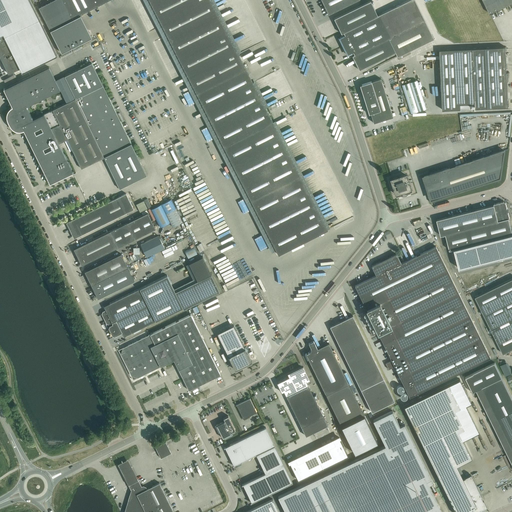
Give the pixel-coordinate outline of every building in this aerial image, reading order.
[(30,0),(0,0),(0,51),(2,52),(2,53),(1,54),(2,57),(3,56),(4,57),(1,58),(8,73),(20,68),(22,72),(57,55),(30,0)] [(92,38),(80,14),(108,0),(53,0),(39,7),(50,30),(62,53),(92,38)] [(149,0),(276,251),(278,255),(303,242),(327,230),(273,122),(246,68),(231,40),(211,0),(149,0)] [(321,0),(328,14),(357,0),(321,0)] [(334,18),(341,33),(344,32),(345,35),(339,38),(340,40),(343,45),(347,55),(353,52),(354,54),(352,55),(359,70),(377,61),(395,52),(397,56),(430,40),(434,38),(414,0),(408,0),(377,15),(370,0),(334,18)] [(511,2),(511,0),(483,0),(490,13),(511,2)] [(473,48),(440,49),(442,85),(443,110),(460,109),(460,104),(475,103),(475,108),(508,106),(507,81),(508,81),(509,72),(507,72),(506,47),(473,48)] [(92,63),(69,74),(125,186),(147,175),(92,63)] [(6,87),(3,89),(12,107),(11,107),(11,108),(10,108),(10,109),(9,109),(9,110),(8,110),(8,111),(7,113),(7,114),(7,115),(7,116),(7,117),(7,118),(7,119),(7,120),(8,120),(10,125),(11,126),(12,127),(13,129),(15,130),(16,130),(17,130),(18,131),(19,131),(20,131),(21,130),(22,130),(23,130),(50,183),(73,172),(58,143),(67,139),(81,168),(104,157),(119,188),(125,186),(69,74),(64,76),(75,98),(66,103),(33,119),(26,106),(60,90),(55,80),(49,67),(6,87)] [(381,78),(360,85),(369,114),(370,113),(373,123),(393,117),(381,78)] [(426,108),(417,80),(402,85),(410,113),(426,108)] [(432,199),(501,177),(505,150),(424,176),(426,184),(431,200),(432,199)] [(407,176),(404,174),(392,178),(390,181),(394,193),(397,195),(410,191),(411,188),(407,176)] [(126,193),(66,222),(74,238),(134,209),(126,193)] [(171,199),(161,204),(170,222),(172,227),(182,222),(171,199)] [(494,205),(437,219),(441,235),(446,234),(450,250),(454,249),(459,268),(511,254),(511,230),(509,218),(510,218),(506,202),(504,201),(494,204),(494,205)] [(144,202),(137,206),(140,213),(148,210),(144,202)] [(188,227),(194,224),(184,202),(178,205),(188,227)] [(161,204),(151,209),(160,227),(170,222),(161,204)] [(138,217),(110,231),(118,247),(146,233),(149,232),(156,229),(149,215),(148,212),(141,216),(138,217)] [(110,231),(74,249),(81,265),(118,247),(110,231)] [(165,248),(159,236),(140,244),(146,257),(165,248)] [(401,263),(396,254),(372,266),(376,275),(355,285),(375,326),(369,329),(372,335),(378,332),(391,360),(386,363),(388,369),(394,366),(409,397),(490,357),(436,246),(401,263)] [(197,254),(194,247),(185,251),(188,258),(197,254)] [(91,285),(128,267),(121,253),(85,271),(91,285)] [(103,312),(102,314),(107,323),(109,324),(110,326),(109,328),(113,335),(115,336),(122,332),(124,336),(183,307),(183,309),(187,307),(219,291),(211,274),(202,256),(189,263),(198,280),(178,290),(175,291),(167,275),(140,288),(104,306),(106,310),(103,312)] [(128,267),(91,285),(98,298),(134,280),(128,267)] [(511,278),(475,297),(503,354),(511,349),(511,278)] [(174,359),(189,390),(220,374),(191,314),(123,348),(121,354),(131,375),(137,377),(174,359)] [(353,315),(330,326),(372,412),(394,400),(353,315)] [(234,325),(217,333),(235,369),(252,361),(234,325)] [(309,352),(305,354),(307,359),(308,359),(317,376),(326,395),(354,453),(355,453),(377,442),(349,383),(329,343),(317,348),(313,341),(308,343),(310,347),(309,352)] [(511,397),(495,362),(464,377),(472,392),(476,389),(511,462),(511,397)] [(277,382),(281,392),(284,391),(301,427),(323,416),(306,380),(308,379),(302,367),(304,367),(303,367),(289,374),(290,376),(277,382)] [(404,406),(455,511),(464,511),(472,508),(473,511),(474,511),(486,506),(470,475),(463,478),(456,465),(472,458),(463,440),(479,432),(466,405),(471,402),(460,379),(404,406)] [(236,405),(243,419),(257,412),(250,398),(236,405)] [(385,445),(278,496),(285,511),(441,511),(429,485),(434,483),(404,423),(400,426),(392,410),(373,420),(385,445)] [(231,432),(235,430),(228,415),(223,418),(222,418),(222,421),(222,422),(216,425),(223,438),(231,433),(231,432)] [(292,482),(270,436),(266,427),(224,447),(233,465),(256,454),(265,473),(242,484),(251,502),(292,482)] [(338,437),(289,461),(298,479),(347,455),(338,437)] [(161,458),(171,453),(166,441),(155,447),(161,458)] [(118,464),(128,484),(138,479),(128,459),(118,464)] [(174,511),(159,482),(147,489),(146,487),(142,486),(141,486),(138,479),(128,484),(132,491),(125,511),(174,511)] [(278,511),(273,499),(245,511),(278,511)]
